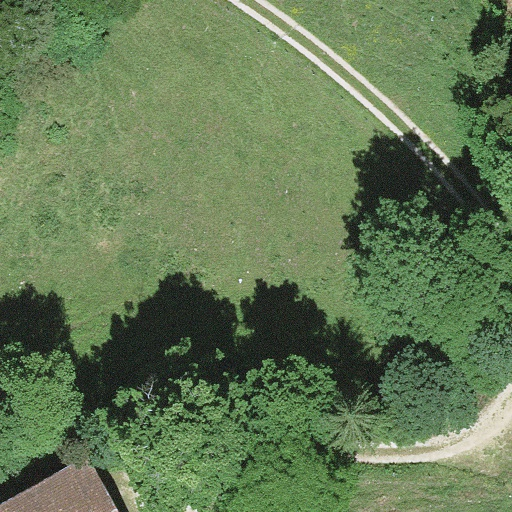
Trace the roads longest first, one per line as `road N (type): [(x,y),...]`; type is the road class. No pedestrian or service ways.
road 1 (track): [(511,317),(498,248),(446,171),(312,40),(243,0)]
road 2 (track): [(179,460),(291,438),(440,438),(484,410),(511,363)]
